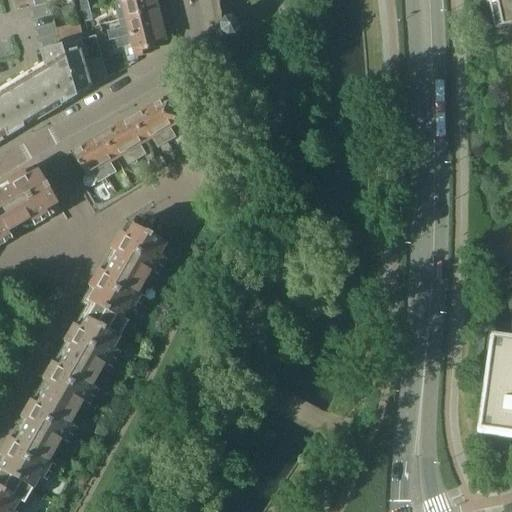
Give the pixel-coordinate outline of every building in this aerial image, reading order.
[(81,0),(80,1),(82,12),(90,10),(87,0),(81,0)] [(158,11),(155,0),(128,0),(120,2),(115,3),(119,20),(158,11)] [(511,0),(495,0),(501,25),(502,29),(511,26),(511,0)] [(92,20),(90,10),(82,12),(85,22),(92,20)] [(110,40),(114,39),(163,27),(158,11),(119,20),(106,23),(110,40)] [(222,36),(226,39),(230,41),(234,40),(238,39),(241,35),(242,31),(242,27),(240,23),(237,20),(234,19),(229,18),(226,20),(222,23),(220,27),(220,32),(222,36)] [(57,29),(60,45),(84,38),(79,24),(57,29)] [(167,46),(163,27),(114,39),(117,50),(129,45),(130,45),(132,45),(134,54),(136,53),(137,58),(149,55),(148,51),(167,46)] [(0,95),(0,144),(8,140),(25,130),(25,129),(38,121),(48,115),(62,107),(62,108),(78,98),(77,98),(108,79),(96,36),(82,40),(84,47),(64,53),(62,45),(40,52),(43,62),(38,65),(37,65),(34,67),(35,68),(36,74),(26,80),(0,95)] [(146,106),(167,143),(176,138),(170,126),(176,123),(162,99),(151,106),(150,104),(146,106)] [(142,111),(132,117),(146,141),(151,138),(158,149),(167,143),(146,106),(141,109),(142,111)] [(116,124),(138,160),(146,155),(140,144),(146,141),(132,117),(121,123),(120,121),(116,124)] [(112,129),(102,134),(116,158),(122,155),(128,166),(138,160),(116,124),(111,127),(112,129)] [(90,139),(86,141),(107,178),(116,173),(110,161),(116,158),(102,134),(91,141),(90,139)] [(97,184),(107,178),(86,141),(81,145),(82,146),(71,153),(69,150),(68,151),(83,177),(91,172),(97,184)] [(200,156),(190,162),(196,172),(206,166),(200,156)] [(0,194),(0,238),(58,204),(39,171),(0,194)] [(124,319),(167,244),(134,225),(91,301),(84,298),(76,313),(87,319),(1,470),(0,468),(0,511),(13,511),(20,502),(25,505),(130,322),(124,319)] [(493,258),(492,244),(482,244),(482,259),(493,258)] [(486,366),(476,435),(511,439),(511,341),(495,339),(490,338),(486,366)]
